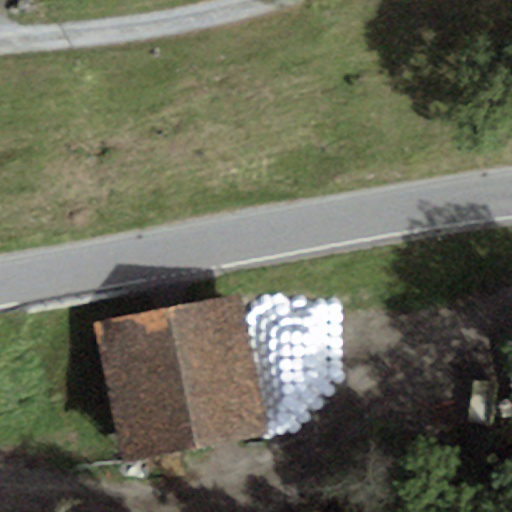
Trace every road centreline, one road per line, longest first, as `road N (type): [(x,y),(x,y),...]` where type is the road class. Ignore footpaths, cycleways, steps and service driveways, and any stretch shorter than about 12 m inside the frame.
road 1 (track): [(0,500),(191,479),(277,458),(350,416),(511,298)]
road 2 (tertiary): [(511,196),(0,290)]
road 3 (residential): [(0,45),(261,0)]
